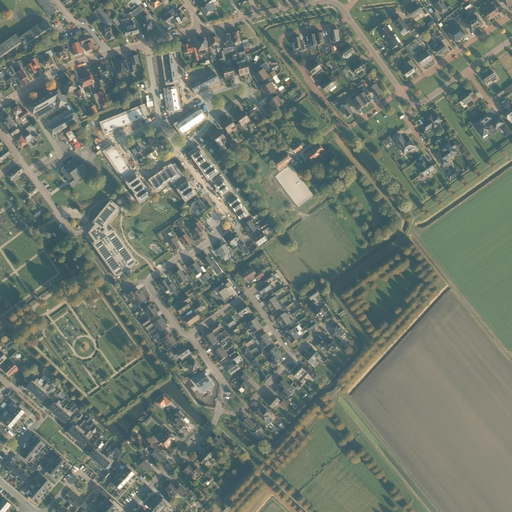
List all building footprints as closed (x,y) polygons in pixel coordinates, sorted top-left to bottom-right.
[(0,0),(0,11),(13,0),(0,0)] [(54,0),(46,0),(46,1),(52,8),(57,4),(54,0)] [(140,4),(136,0),(131,0),(126,5),(131,11),(140,4)] [(152,0),(147,5),(152,11),(154,9),(157,13),(167,6),(170,10),(175,6),(171,1),(172,0),(152,0)] [(209,3),(201,9),(206,16),(211,13),(211,12),(213,11),(216,9),(213,4),(216,1),(215,0),(207,0),(207,1),(209,3)] [(447,9),(441,0),(434,5),(440,13),(447,9)] [(46,1),(40,5),(46,13),(52,8),(46,1)] [(491,9),(485,13),(489,20),(498,14),(495,10),(498,8),(494,2),(489,5),(491,9)] [(40,5),(35,10),(36,11),(41,17),(46,13),(40,5)] [(418,5),(409,11),(414,18),(423,12),(425,16),(428,13),(424,8),(421,10),(418,5)] [(112,24),(99,7),(93,13),(104,27),(104,26),(105,28),(102,30),(104,36),(105,36),(107,41),(110,40),(115,38),(112,32),(113,32),(110,25),(112,24)] [(36,11),(31,16),(37,23),(42,19),(41,17),(36,11)] [(471,20),(477,28),(479,27),(480,27),(482,26),(482,25),(483,25),(479,19),(481,18),(477,11),(472,14),(475,18),(471,20)] [(174,16),(173,18),(170,15),(164,20),(166,23),(167,23),(170,21),(173,24),(177,22),(178,24),(181,22),(181,23),(187,20),(184,16),(183,16),(181,12),(174,16)] [(432,15),(437,22),(442,19),(436,12),(432,15)] [(31,16),(25,20),(32,28),(37,23),(31,16)] [(149,22),(147,16),(142,17),(144,23),(142,24),(143,28),(144,28),(145,32),(148,31),(153,30),(151,22),(149,22)] [(112,20),(117,27),(120,24),(115,18),(112,20)] [(132,35),(129,23),(128,19),(127,18),(121,20),(122,25),(124,24),(125,27),(125,31),(124,31),(126,36),(132,35)] [(400,18),(394,22),(401,32),(405,29),(408,32),(414,28),(410,23),(406,26),(400,18)] [(477,28),(471,20),(468,23),(466,19),(461,22),(466,29),(468,27),(472,32),(473,32),(475,31),(475,30),(477,28)] [(25,20),(20,25),(27,32),(32,28),(25,20)] [(170,27),(167,23),(166,23),(164,20),(161,22),(166,30),(170,27)] [(129,23),(132,35),(138,34),(136,28),(135,29),(134,25),(133,22),(129,23)] [(454,30),(461,40),(463,38),(465,36),(464,35),(465,35),(462,30),(465,28),(460,22),(456,25),(457,28),(454,30)] [(20,25),(15,29),(21,37),(27,32),(20,25)] [(394,39),(393,37),(387,27),(380,32),(384,38),(383,38),(386,42),(390,39),(391,41),(389,42),(393,48),(398,45),(394,39)] [(5,30),(3,40),(10,42),(12,32),(5,30)] [(331,32),(333,38),(329,39),(331,46),(337,44),(336,41),(342,40),(341,34),(339,34),(338,30),(334,31),(334,30),(331,31),(331,32)] [(461,40),(454,30),(451,32),(449,30),(445,33),(449,39),(451,38),(454,42),(456,41),(456,42),(459,41),(461,40)] [(236,45),(240,44),(241,43),(239,32),(233,34),(236,45)] [(316,35),(318,45),(321,45),(322,48),(328,46),(327,39),(323,40),(322,33),(322,34),(322,33),(319,34),(316,35)] [(225,44),(226,47),(232,45),(232,42),(231,42),(229,35),(222,36),(224,44),(225,44)] [(314,46),(318,45),(316,35),(313,35),(312,35),(310,35),(310,36),(311,43),(308,43),(309,50),(315,49),(314,46)] [(436,39),(439,44),(445,39),(442,35),(439,37),(436,39)] [(80,41),(81,45),(84,44),(86,52),(93,50),(90,39),(87,40),(86,37),(80,39),(80,41)] [(218,49),(218,45),(219,45),(217,37),(210,39),(212,47),(213,46),(214,50),(218,49)] [(300,38),(300,37),(297,38),(293,39),(294,43),(292,44),(293,50),(299,49),(300,52),(306,51),(304,41),(301,42),(300,38)] [(77,42),(70,45),(74,56),(81,53),(79,46),(81,45),(80,41),(80,39),(79,39),(79,38),(76,39),(77,42)] [(200,40),(195,42),(198,52),(200,56),(204,55),(200,40)] [(442,45),(441,43),(434,48),(439,56),(447,50),(444,45),(442,45)] [(186,45),(186,44),(183,45),(183,46),(185,54),(191,52),(191,53),(193,53),(195,62),(199,61),(195,48),(193,49),(192,45),(189,46),(189,45),(186,45)] [(409,45),(406,47),(412,56),(415,53),(410,47),(409,45)] [(57,50),(56,48),(56,46),(54,47),(54,48),(51,50),(53,54),(57,53),(59,59),(63,58),(63,59),(64,59),(65,59),(66,59),(67,58),(68,57),(64,50),(61,51),(60,48),(57,50)] [(351,54),(354,52),(352,49),(353,49),(351,46),(345,51),(343,48),(337,52),(341,57),(344,55),(347,60),(352,56),(351,54)] [(430,50),(417,59),(423,67),(433,60),(430,57),(434,55),(430,50)] [(50,51),(45,53),(46,55),(43,57),(44,59),(42,60),(45,67),(49,65),(50,66),(53,64),(50,57),(52,55),(50,51)] [(173,55),(163,56),(164,60),(164,63),(174,61),(173,55)] [(129,66),(130,71),(130,73),(135,72),(134,65),(138,64),(136,56),(130,58),(131,62),(128,62),(129,66)] [(241,64),(244,75),(249,74),(247,67),(250,66),(248,57),(244,58),(246,63),(241,64)] [(26,66),(31,75),(36,72),(35,69),(39,67),(35,59),(31,61),(32,63),(26,66)] [(124,59),(116,62),(120,73),(130,71),(129,66),(127,67),(124,59)] [(311,73),(313,75),(316,73),(318,74),(323,71),(321,69),(319,66),(322,64),(318,59),(312,63),(314,66),(309,70),(309,71),(310,73),(311,73)] [(244,75),(241,64),(237,65),(236,60),(233,61),(235,70),(238,69),(240,76),(244,75)] [(405,75),(407,78),(415,72),(412,67),(415,65),(411,60),(406,63),(409,67),(407,68),(408,69),(403,73),(404,73),(403,74),(404,76),(405,75)] [(174,61),(164,63),(165,66),(165,70),(175,68),(174,61)] [(232,71),(235,70),(233,61),(230,62),(231,67),(227,68),(230,79),(234,77),(232,71)] [(363,63),(362,63),(357,67),(355,64),(349,68),(353,73),(355,72),(359,76),(364,72),(363,71),(366,68),(364,66),(364,65),(363,63)] [(216,69),(219,68),(221,74),(223,73),(225,80),(230,79),(227,68),(223,69),(221,64),(215,66),(216,69)] [(259,72),(254,76),(256,80),(266,73),(264,71),(267,70),(266,68),(264,65),(263,64),(257,69),(258,70),(259,72)] [(2,66),(0,70),(1,71),(3,73),(5,77),(4,77),(7,82),(6,82),(8,84),(10,87),(11,86),(12,87),(16,85),(11,77),(12,76),(5,65),(2,66)] [(14,69),(12,66),(8,68),(12,76),(15,74),(19,81),(26,77),(21,70),(20,68),(18,69),(17,67),(14,69)] [(175,68),(165,70),(166,73),(166,76),(176,75),(175,69),(175,68)] [(107,84),(111,82),(109,76),(109,75),(107,70),(103,71),(102,71),(98,73),(100,79),(99,79),(101,83),(102,85),(107,84)] [(266,73),(256,80),(259,84),(265,80),(266,82),(272,78),(275,76),(272,71),(267,75),(266,73)] [(492,71),(482,78),(486,84),(491,80),(492,82),(493,82),(496,80),(496,79),(495,77),(496,77),(494,73),(493,71),(492,71)] [(214,72),(208,76),(212,85),(219,81),(214,72)] [(85,78),(92,95),(92,96),(96,94),(92,84),(94,83),(91,75),(85,78)] [(176,75),(166,76),(167,79),(167,83),(177,82),(176,75)] [(208,76),(202,79),(206,88),(212,85),(208,76)] [(328,83),(323,87),(322,88),(324,90),(327,93),(330,90),(331,92),(336,88),(335,86),(333,83),(336,80),(332,76),(326,80),(328,83)] [(79,80),(82,88),(85,87),(88,94),(89,95),(89,96),(90,96),(92,95),(85,78),(79,80)] [(268,84),(261,90),(263,93),(272,87),(277,84),(274,80),(272,78),(266,82),(268,84)] [(202,79),(196,82),(200,91),(206,88),(202,79)] [(72,82),(70,83),(69,82),(65,84),(66,86),(64,87),(67,93),(74,90),(75,93),(78,98),(82,96),(79,90),(77,91),(76,89),(72,82)] [(196,82),(189,85),(194,94),(200,91),(196,82)] [(371,84),(366,88),(370,94),(373,91),(377,97),(379,96),(379,95),(382,93),(379,90),(381,89),(378,83),(376,85),(373,87),(371,84)] [(272,87),(263,93),(266,97),(272,93),(273,96),(279,91),(278,89),(275,91),(272,87)] [(359,97),(365,105),(368,103),(368,104),(370,102),(366,96),(369,94),(365,88),(360,92),(361,95),(359,97)] [(28,107),(32,115),(35,113),(36,115),(38,118),(52,110),(58,107),(59,108),(68,103),(64,95),(62,96),(58,89),(57,90),(54,91),(53,92),(48,95),(47,95),(37,101),(31,105),(28,106),(28,107)] [(176,89),(166,91),(167,98),(177,96),(176,89)] [(470,90),(460,97),(465,105),(467,104),(470,108),(474,105),(472,100),(470,98),(474,96),(470,90)] [(275,98),(267,103),(270,107),(279,100),(277,97),(281,94),(279,91),(273,96),(275,98)] [(177,96),(167,98),(168,104),(178,103),(177,96)] [(365,105),(359,97),(356,98),(354,96),(349,100),(353,105),(356,103),(360,109),(362,108),(362,107),(365,105)] [(279,100),(270,107),(273,111),(279,106),(280,109),(288,104),(286,101),(282,104),(279,100)] [(344,107),(341,109),(340,110),(343,115),(345,114),(348,117),(350,115),(351,116),(353,114),(349,108),(352,106),(348,100),(343,104),(344,107)] [(510,104),(507,101),(501,105),(504,109),(505,108),(507,111),(503,113),(508,121),(511,118),(511,107),(511,108),(509,105),(510,104)] [(178,103),(168,104),(169,111),(179,110),(178,103)] [(25,111),(23,113),(17,106),(11,110),(16,118),(18,117),(21,121),(25,118),(27,121),(31,118),(28,115),(25,111)] [(140,108),(133,111),(137,120),(144,118),(143,115),(145,114),(146,114),(143,108),(140,109),(140,108)] [(199,110),(193,114),(198,122),(204,118),(199,110)] [(133,111),(127,114),(131,123),(137,120),(133,111)] [(239,115),(245,124),(249,121),(252,125),(254,123),(249,116),(247,118),(243,112),(239,115)] [(74,113),(65,118),(70,125),(78,121),(74,113)] [(127,114),(121,116),(125,125),(131,123),(127,114)] [(193,114),(187,118),(193,126),(198,122),(193,114)] [(428,123),(421,128),(425,133),(431,128),(432,130),(439,125),(439,124),(443,121),(438,114),(434,117),(432,115),(426,120),(428,123)] [(491,119),(487,114),(474,123),(481,134),(483,137),(487,134),(486,133),(489,130),(484,123),(491,119)] [(241,126),(245,124),(239,115),(235,117),(239,123),(237,124),(241,131),(243,129),(241,126)] [(121,116),(115,119),(118,128),(125,125),(121,116)] [(13,121),(12,121),(9,117),(4,120),(5,121),(2,124),(12,137),(19,132),(15,127),(12,129),(10,127),(14,124),(13,123),(14,122),(13,121)] [(63,119),(56,123),(60,131),(70,125),(65,118),(63,119)] [(187,118),(182,121),(187,130),(193,126),(187,118)] [(115,119),(108,121),(112,131),(118,128),(115,119)] [(234,126),(229,119),(225,121),(232,131),(233,132),(236,130),(238,132),(241,131),(237,124),(234,126)] [(492,124),(496,129),(503,124),(500,119),(492,124)] [(108,121),(102,124),(105,133),(112,131),(108,121)] [(182,121),(176,126),(181,134),(187,130),(182,121)] [(228,133),(232,131),(225,121),(221,124),(227,133),(225,135),(229,141),(232,139),(228,133)] [(54,124),(47,128),(51,136),(60,131),(56,123),(54,124)] [(15,140),(20,148),(26,143),(26,142),(32,138),(27,131),(21,136),(15,140)] [(223,136),(219,131),(215,133),(222,143),(224,145),(229,141),(225,135),(223,136)] [(218,145),(222,143),(215,133),(211,136),(215,142),(213,143),(217,149),(220,148),(218,145)] [(394,140),(404,154),(415,147),(410,141),(406,144),(400,136),(394,140)] [(434,141),(437,145),(443,142),(440,137),(434,141)] [(446,161),(457,153),(454,149),(455,149),(456,148),(456,147),(457,147),(457,146),(456,145),(456,144),(455,144),(454,144),(453,144),(452,145),(451,145),(449,141),(442,146),(443,149),(443,150),(443,151),(444,151),(445,151),(446,153),(443,155),(439,150),(434,154),(443,168),(449,164),(446,161)] [(147,161),(156,156),(152,151),(147,143),(139,147),(147,161)] [(301,143),(294,148),(297,153),(304,148),(301,143)] [(312,165),(316,162),(326,154),(327,152),(326,151),(324,150),(320,146),(316,149),(315,148),(310,152),(309,151),(305,155),(312,165)] [(111,148),(106,152),(107,155),(111,161),(119,155),(115,149),(113,151),(111,148)] [(2,152),(0,153),(0,162),(5,158),(5,157),(9,154),(6,149),(2,152)] [(198,149),(191,154),(194,157),(193,157),(196,162),(204,156),(201,152),(200,152),(198,149)] [(274,163),(279,170),(292,160),(287,153),(274,163)] [(119,155),(111,161),(115,167),(123,161),(119,155)] [(204,156),(196,162),(199,166),(201,168),(202,169),(208,164),(206,161),(207,161),(204,156)] [(79,166),(76,162),(73,158),(68,163),(62,168),(61,169),(61,170),(61,171),(66,178),(67,177),(71,182),(69,184),(72,188),(79,182),(78,180),(89,172),(82,164),(79,166)] [(427,165),(426,162),(424,160),(418,164),(421,169),(420,170),(425,177),(426,176),(428,177),(429,174),(435,170),(430,163),(427,165)] [(123,161),(115,167),(119,172),(127,167),(123,161)] [(208,164),(202,169),(205,173),(212,168),(208,163),(208,164)] [(14,178),(15,179),(19,176),(18,175),(22,173),(21,172),(22,171),(19,167),(15,170),(15,169),(6,175),(10,181),(14,178)] [(127,167),(119,172),(123,178),(131,172),(127,167)] [(170,167),(165,171),(170,178),(172,182),(175,180),(173,178),(175,176),(176,178),(180,175),(179,173),(174,167),(171,169),(170,167)] [(205,173),(204,173),(208,179),(216,173),(213,167),(212,168),(205,173)] [(455,178),(452,173),(449,169),(444,173),(450,181),(455,178)] [(165,171),(161,174),(166,181),(170,178),(165,171)] [(161,174),(156,178),(161,184),(166,181),(161,174)] [(135,176),(126,182),(130,187),(131,186),(138,181),(135,176)] [(156,177),(151,181),(156,189),(162,185),(161,184),(156,178),(156,177)] [(220,178),(214,182),(216,185),(215,186),(218,190),(226,185),(223,180),(222,181),(220,178)] [(138,181),(131,186),(134,191),(141,186),(138,181)] [(187,184),(178,190),(182,195),(190,189),(187,184)] [(226,185),(218,190),(221,194),(222,194),(224,197),(231,192),(228,189),(229,189),(226,185)] [(141,186),(134,191),(137,195),(144,190),(141,186)] [(190,189),(182,195),(186,200),(194,194),(190,189)] [(137,196),(136,196),(140,201),(148,195),(145,190),(144,190),(137,195),(137,196)] [(203,205),(197,197),(188,203),(192,208),(195,206),(197,209),(194,211),(198,216),(199,217),(201,215),(202,215),(202,214),(200,213),(206,209),(203,205)] [(234,197),(227,202),(231,208),(238,203),(239,202),(235,197),(234,197)] [(91,230),(90,236),(94,242),(92,244),(92,245),(93,247),(94,247),(98,252),(98,253),(99,255),(100,255),(100,256),(101,258),(102,258),(106,264),(107,266),(108,266),(108,267),(108,268),(110,270),(116,278),(116,279),(125,272),(127,275),(129,275),(130,273),(128,270),(138,264),(137,263),(136,264),(131,255),(129,253),(128,252),(128,251),(127,249),(126,249),(122,244),(123,243),(121,241),(120,241),(120,240),(119,238),(118,238),(116,235),(114,232),(115,232),(113,230),(112,230),(112,229),(109,231),(106,227),(109,223),(119,211),(120,211),(121,209),(111,201),(110,202),(109,202),(108,203),(108,204),(104,209),(103,209),(101,211),(102,212),(101,212),(100,212),(99,214),(99,215),(95,220),(94,220),(93,222),(93,223),(92,223),(95,225),(91,230)] [(238,203),(231,208),(234,212),(241,208),(242,207),(241,207),(238,203)] [(241,208),(234,212),(236,215),(239,220),(247,214),(244,210),(243,210),(241,208)] [(43,209),(34,215),(36,218),(44,212),(43,209)] [(246,230),(253,225),(251,223),(254,221),(253,219),(243,226),(246,230)] [(197,240),(203,236),(201,233),(204,230),(198,222),(193,226),(195,229),(191,232),(197,240)] [(253,225),(246,230),(249,235),(259,228),(258,226),(255,228),(253,225)] [(174,250),(179,246),(176,242),(179,240),(172,231),(170,233),(172,236),(170,238),(171,240),(168,242),(174,250)] [(180,238),(185,246),(190,242),(183,231),(181,233),(183,236),(180,238)] [(266,240),(261,233),(253,239),(258,246),(266,240)] [(242,246),(238,240),(234,235),(227,240),(230,245),(236,242),(245,255),(250,252),(244,244),(242,246)] [(228,250),(224,245),(216,250),(219,254),(219,253),(222,258),(229,253),(231,256),(234,254),(230,248),(228,250)] [(212,262),(207,256),(202,260),(207,267),(210,266),(213,264),(212,262)] [(213,264),(210,266),(211,267),(216,275),(221,271),(214,261),(212,262),(213,264)] [(197,278),(200,275),(201,273),(200,272),(202,271),(196,263),(189,268),(195,276),(196,277),(197,278)] [(261,270),(257,273),(253,268),(242,275),(247,282),(254,278),(254,279),(256,277),(258,280),(265,275),(261,270)] [(185,277),(180,270),(173,275),(179,284),(185,280),(187,283),(191,280),(187,275),(185,277)] [(211,278),(207,273),(201,277),(205,282),(211,278)] [(274,279),(271,275),(263,280),(266,283),(258,289),(262,296),(272,289),(270,285),(271,284),(272,282),(271,281),(272,280),(274,282),(277,280),(275,278),(274,279)] [(172,284),(169,286),(165,280),(159,284),(165,293),(168,290),(170,293),(176,289),(172,284)] [(230,296),(224,286),(217,291),(224,300),(230,296)] [(323,292),(319,286),(316,289),(316,290),(308,296),(311,300),(323,292)] [(134,301),(142,295),(139,290),(134,293),(133,291),(125,296),(129,301),(132,298),(134,301)] [(269,308),(276,303),(278,302),(276,299),(278,298),(275,293),(268,298),(270,300),(266,303),(269,308)] [(142,295),(134,301),(136,303),(133,305),(137,310),(143,305),(141,303),(146,300),(142,295)] [(190,301),(186,295),(181,299),(184,303),(176,308),(180,314),(190,308),(187,304),(190,301)] [(278,302),(276,303),(269,308),(273,313),(277,310),(279,313),(285,308),(282,303),(279,305),(278,302)] [(325,316),(323,314),(329,310),(326,306),(320,310),(315,303),(313,304),(314,305),(308,309),(314,317),(317,315),(320,319),(325,316)] [(146,314),(154,309),(151,304),(143,310),(146,314)] [(237,310),(240,314),(241,317),(250,311),(246,304),(237,310)] [(199,305),(193,309),(196,313),(202,308),(199,305)] [(280,323),(288,318),(286,315),(290,313),(287,308),(279,313),(281,316),(277,319),(280,323)] [(154,309),(146,314),(149,319),(157,313),(154,309)] [(199,319),(194,313),(184,319),(189,326),(199,319)] [(156,328),(164,323),(161,318),(153,324),(156,328)] [(226,322),(230,327),(236,323),(232,318),(226,322)] [(288,318),(280,323),(283,328),(287,325),(289,327),(295,323),(294,321),(291,322),(288,318)] [(251,329),(259,323),(256,319),(252,322),(250,319),(243,324),(246,329),(249,327),(251,329)] [(317,327),(314,322),(307,327),(310,331),(317,327)] [(164,323),(156,328),(159,333),(167,327),(164,323)] [(260,333),(258,331),(262,328),(259,323),(251,329),(248,331),(250,334),(250,333),(253,338),(260,333)] [(286,334),(289,339),(297,333),(299,332),(295,325),(288,329),(290,331),(286,334)] [(332,336),(340,343),(344,339),(343,339),(346,337),(345,331),(339,325),(334,330),(336,332),(332,336)] [(173,338),(170,333),(165,336),(163,334),(157,338),(161,343),(163,341),(165,344),(173,338)] [(207,343),(215,338),(212,333),(204,339),(207,343)] [(297,333),(289,339),(292,344),(300,338),(297,333)] [(260,334),(253,339),(255,342),(258,340),(261,344),(269,338),(266,334),(262,337),(260,334)] [(229,338),(227,335),(220,340),(222,343),(229,338)] [(173,338),(165,344),(167,347),(164,348),(168,353),(174,349),(172,346),(177,343),(173,338)] [(215,338),(207,343),(210,348),(218,342),(215,338)] [(261,344),(259,346),(262,350),(260,351),(262,354),(264,353),(270,348),(268,346),(272,343),(269,338),(261,344)] [(330,342),(328,342),(325,339),(324,340),(323,340),(323,341),(318,346),(322,349),(323,348),(328,352),(331,348),(334,351),(338,346),(333,341),(331,343),(330,342)] [(217,357),(225,352),(221,347),(227,344),(225,341),(218,346),(220,349),(214,353),(217,357)] [(177,354),(181,359),(190,353),(185,347),(178,351),(176,349),(171,352),(174,356),(177,354)] [(264,353),(262,354),(263,355),(265,354),(267,357),(269,360),(271,358),(279,353),(276,348),(272,351),(270,348),(264,353)] [(319,356),(313,350),(305,359),(311,364),(319,356)] [(225,352),(217,357),(220,362),(228,356),(225,352)] [(271,358),(269,360),(270,363),(274,367),(280,363),(283,361),(282,358),(283,358),(279,353),(271,358)] [(241,358),(240,357),(238,354),(231,359),(233,363),(226,368),(231,375),(240,368),(235,362),(241,358)] [(11,359),(3,367),(5,369),(3,371),(8,376),(14,371),(15,373),(18,370),(12,363),(13,362),(11,359)] [(194,360),(192,362),(190,359),(182,364),(186,369),(189,367),(192,372),(199,367),(194,360)] [(299,365),(295,369),(305,378),(308,374),(311,377),(314,374),(308,369),(306,371),(299,365)] [(300,387),(303,384),(301,382),(305,378),(295,369),(291,373),(296,378),(293,381),(300,387)] [(247,381),(250,379),(244,374),(241,378),(245,382),(241,386),(242,387),(239,390),(242,393),(245,390),(248,393),(254,387),(247,381)] [(200,375),(192,380),(195,385),(197,384),(200,388),(201,387),(204,391),(212,385),(210,382),(206,376),(203,378),(200,375)] [(30,383),(25,388),(29,392),(37,383),(39,381),(37,378),(34,382),(32,381),(30,383)] [(284,391),(282,394),(287,399),(292,394),(291,393),(294,388),(291,385),(290,386),(283,380),(279,385),(284,391)] [(37,383),(29,392),(33,396),(41,386),(37,383)] [(41,386),(33,396),(37,399),(49,386),(47,383),(43,388),(41,386)] [(49,386),(37,399),(42,403),(46,398),(47,396),(45,394),(47,392),(49,394),(54,388),(50,385),(49,386)] [(282,402),(275,396),(270,400),(267,403),(273,409),(276,406),(279,404),(285,409),(289,405),(284,400),(282,402)] [(8,405),(7,406),(9,407),(21,417),(25,413),(18,407),(16,409),(12,406),(14,404),(11,401),(8,405)] [(53,403),(47,410),(52,413),(60,404),(61,403),(59,401),(55,405),(53,403)] [(60,404),(52,413),(56,417),(63,409),(61,407),(62,406),(60,404)] [(8,409),(6,411),(8,413),(17,421),(21,417),(9,407),(8,409)] [(63,409),(56,417),(60,420),(68,411),(64,407),(63,409)] [(260,408),(255,413),(264,421),(271,414),(266,410),(264,412),(260,408)] [(68,411),(60,420),(64,424),(73,414),(69,410),(68,411)] [(176,418),(172,423),(174,425),(172,426),(172,427),(174,429),(175,429),(177,427),(180,430),(185,424),(180,419),(183,416),(178,412),(177,412),(174,416),(176,418)] [(8,413),(4,417),(14,425),(17,421),(8,413)] [(2,415),(0,417),(3,420),(0,423),(3,425),(4,424),(10,430),(14,425),(4,417),(2,415)] [(248,418),(243,423),(250,430),(250,431),(252,433),(255,433),(257,431),(258,431),(262,426),(257,421),(254,424),(248,418)] [(72,426),(66,433),(71,436),(79,427),(76,425),(74,428),(72,426)] [(79,427),(71,436),(75,440),(83,430),(79,427)] [(160,442),(158,444),(160,446),(162,444),(166,448),(173,440),(169,436),(172,433),(167,429),(162,434),(164,436),(159,442),(160,442)] [(83,430),(75,440),(79,443),(85,436),(83,435),(85,432),(83,430)] [(85,436),(79,443),(83,447),(89,440),(87,438),(92,433),(90,431),(85,437),(85,436)] [(228,444),(217,435),(212,441),(215,443),(223,450),(228,444)] [(34,440),(31,444),(32,446),(39,451),(44,445),(38,439),(36,442),(34,440)] [(153,441),(145,450),(151,455),(151,454),(157,461),(162,456),(159,453),(161,450),(156,446),(157,444),(153,441)] [(29,446),(25,450),(27,452),(34,457),(39,451),(32,446),(31,448),(29,446)] [(93,449),(87,456),(92,459),(99,451),(100,450),(97,448),(95,451),(93,449)] [(99,451),(92,459),(96,463),(103,455),(99,451)] [(118,454),(115,457),(118,460),(123,453),(121,451),(118,454)] [(214,457),(208,451),(206,454),(204,453),(197,460),(203,466),(210,458),(212,459),(214,457)] [(24,452),(20,456),(29,463),(34,457),(27,452),(26,454),(24,452)] [(103,455),(96,463),(100,466),(107,458),(103,454),(103,455)] [(107,458),(100,466),(104,470),(110,463),(111,465),(114,461),(112,459),(109,456),(108,457),(107,458)] [(143,461),(139,466),(146,472),(151,468),(145,462),(147,460),(142,456),(140,458),(143,461)] [(59,457),(55,462),(61,468),(66,463),(59,457)] [(11,461),(6,467),(8,469),(7,471),(11,474),(12,472),(18,466),(11,461)] [(55,462),(50,467),(57,473),(61,468),(55,462)] [(126,465),(121,470),(130,479),(134,474),(130,470),(131,469),(126,465)] [(197,468),(194,470),(188,465),(183,471),(191,478),(195,474),(197,477),(201,472),(197,468)] [(18,466),(12,472),(14,474),(13,476),(17,479),(18,478),(24,471),(18,466)] [(50,467),(46,472),(53,478),(57,473),(50,467)] [(121,470),(118,474),(127,483),(130,479),(121,470)] [(24,471),(18,478),(20,479),(19,481),(23,485),(30,476),(24,471)] [(214,480),(206,472),(204,475),(208,479),(207,481),(210,484),(214,480)] [(118,474),(114,478),(123,487),(127,483),(118,474)] [(41,476),(36,482),(38,483),(44,489),(46,487),(48,488),(51,484),(41,476)] [(114,478),(108,485),(114,489),(115,487),(119,491),(123,487),(114,478)] [(38,483),(33,489),(39,495),(41,493),(43,494),(46,490),(44,489),(38,483)] [(177,489),(171,483),(165,490),(168,492),(169,492),(173,496),(177,493),(181,497),(186,491),(180,486),(177,489),(177,488),(177,489)] [(33,489),(27,496),(33,501),(36,499),(37,500),(41,496),(39,495),(33,489)] [(103,490),(101,493),(106,498),(109,495),(103,490)] [(1,497),(0,497),(0,499),(2,502),(0,504),(0,505),(6,510),(10,505),(4,500),(1,497)] [(157,497),(153,502),(162,510),(166,507),(166,506),(167,507),(170,509),(172,506),(163,497),(161,500),(157,497)] [(109,501),(104,505),(111,511),(112,511),(116,508),(109,501)] [(153,502),(148,507),(153,511),(151,511),(160,511),(162,510),(153,502)]
